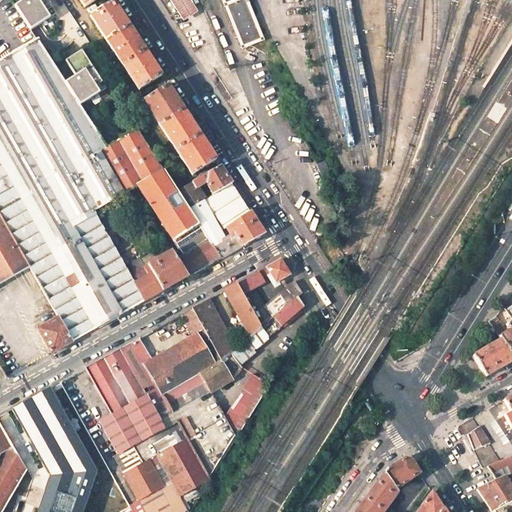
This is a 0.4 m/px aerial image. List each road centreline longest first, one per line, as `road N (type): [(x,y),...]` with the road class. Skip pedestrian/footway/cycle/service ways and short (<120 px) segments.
road 1 (residential): [(0,400),(290,237)]
road 2 (tertiary): [(290,237),(138,0)]
road 3 (tertiary): [(410,423),(290,237)]
road 4 (tertiary): [(410,423),(511,262)]
